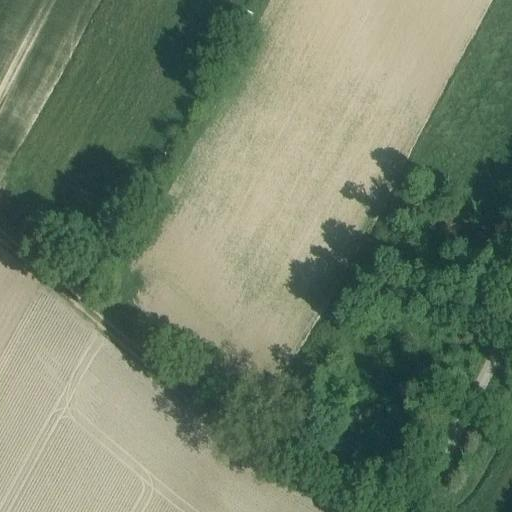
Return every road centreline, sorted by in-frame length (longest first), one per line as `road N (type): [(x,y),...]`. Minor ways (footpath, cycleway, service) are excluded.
road 1 (track): [(0,230),(150,358),(375,511)]
road 2 (track): [(511,337),(419,511)]
